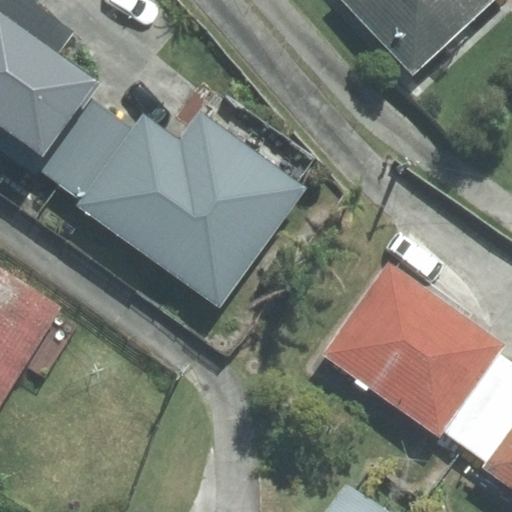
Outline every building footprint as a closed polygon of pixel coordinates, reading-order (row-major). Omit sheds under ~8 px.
[(0,0),(0,154),(39,180),(97,83),(60,60),(72,41),(7,0),(0,0)] [(334,0),(411,80),(494,0),(334,0)] [(182,140),(139,111),(70,211),(219,313),(305,187),(200,115),(182,140)] [(505,346),(387,264),(316,358),(434,447),(443,434),(482,463),(476,471),(511,498),(511,370),(496,358),(505,346)] [(0,414),(61,312),(0,275),(0,414)] [(385,511),(343,483),(322,511),(385,511)]
